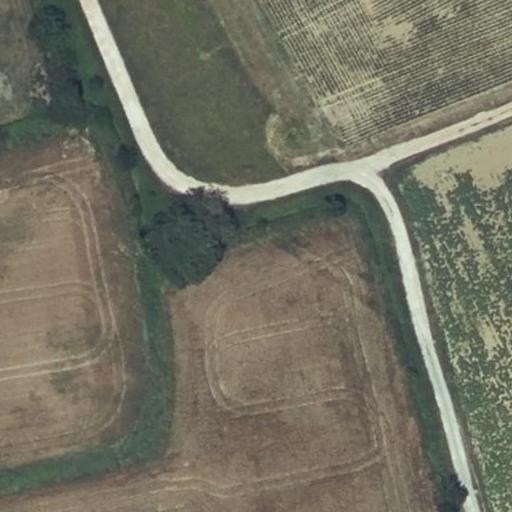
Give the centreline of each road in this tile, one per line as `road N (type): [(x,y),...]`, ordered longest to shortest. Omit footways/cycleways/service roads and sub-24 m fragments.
road 1 (track): [(87,0),(145,140),(170,178),(207,196),(251,195),(357,165),(382,192),(480,511)]
road 2 (track): [(357,165),(511,101)]
